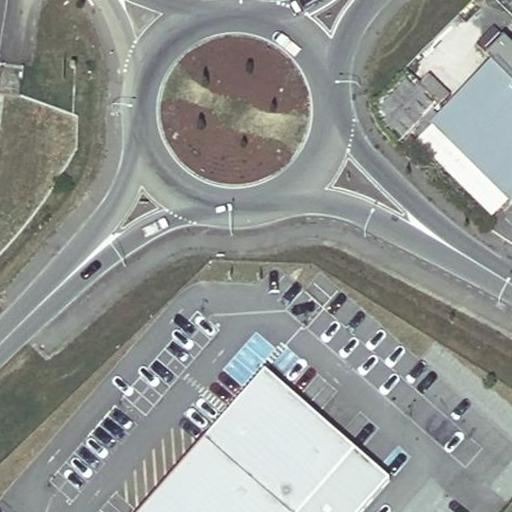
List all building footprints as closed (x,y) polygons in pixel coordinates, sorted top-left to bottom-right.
[(493,64),(446,112),(506,172),(503,175),(511,184),(511,46),(504,39),(486,57),(493,64)] [(421,84),(441,104),(450,95),(430,75),(421,84)] [(0,141),(0,203),(30,208),(46,108),(6,102),(0,141)] [(511,198),(511,184),(503,175),(506,172),(446,112),(434,124),(511,200),(511,198)] [(363,511),(393,479),(269,370),(143,511),(363,511)]
